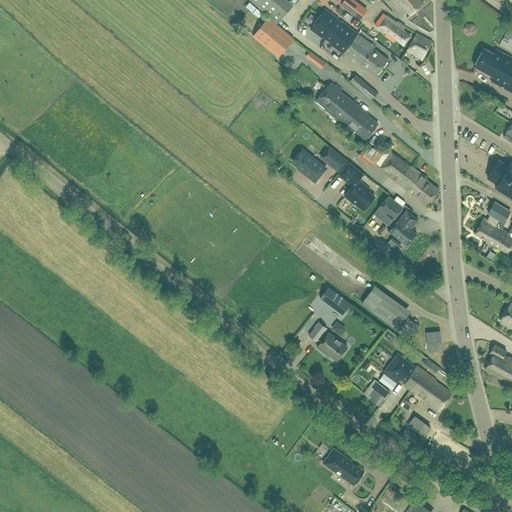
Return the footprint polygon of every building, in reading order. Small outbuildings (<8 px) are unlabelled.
[(337,0),(336,2),(340,4),(339,5),(349,12),(357,2),(354,0),(337,0)] [(395,0),(410,15),(423,3),(420,0),(395,0)] [(263,13),(250,2),(245,6),(259,18),(263,13)] [(329,43),(343,53),(357,33),(340,20),(339,22),(337,20),(338,19),(325,9),(310,29),(325,40),(326,38),(330,41),(329,43)] [(387,18),(382,14),(375,23),(379,26),(383,30),(386,32),(384,35),(393,42),(395,40),(403,45),(410,36),(403,31),(405,27),(399,22),(396,24),(387,18)] [(252,36),(256,40),(278,58),(289,44),(294,39),(268,17),(252,36)] [(375,75),(387,59),(373,49),(375,47),(357,33),(343,53),(360,66),(361,65),(375,75)] [(422,58),(430,42),(416,34),(407,51),(422,58)] [(292,41),(289,49),(295,52),(298,44),(292,41)] [(493,54),(483,48),(473,66),(493,77),(491,81),(511,93),(511,92),(511,58),(496,49),(493,54)] [(325,63),(309,51),(305,57),(321,69),(325,63)] [(371,100),(377,93),(356,75),(350,81),(365,95),(371,100)] [(339,99),(335,96),(340,91),(330,82),(314,101),(353,132),(354,130),(365,139),(377,124),(344,96),(339,99)] [(511,122),(511,123),(503,137),(508,140),(511,142),(511,122)] [(319,157),(338,173),(347,161),(329,146),(319,157)] [(317,178),(325,169),(302,149),(292,162),(303,171),(302,172),(309,178),(313,174),(317,178)] [(388,176),(402,186),(414,170),(411,167),(410,168),(390,153),(382,151),(374,162),(380,166),(378,168),(383,172),(385,171),(389,174),(388,176)] [(272,159),(269,163),(278,170),(282,167),(272,159)] [(508,166),(498,160),(487,178),(497,184),(495,187),(511,198),(511,164),(510,163),(508,166)] [(363,212),(374,198),(367,193),(369,191),(356,181),(361,175),(347,164),(337,176),(350,186),(348,189),(349,191),(344,198),(353,205),(353,204),(363,212)] [(426,180),(427,178),(414,170),(402,186),(426,204),(438,189),(426,180)] [(379,208),(392,219),(401,208),(388,197),(379,208)] [(487,240),(499,220),(495,217),(501,206),(494,202),(488,213),(493,216),(490,221),(484,218),(475,233),(487,240)] [(509,232),(508,232),(502,228),(505,223),(504,222),(510,212),(501,206),(495,217),(499,220),(487,240),(499,248),(509,232)] [(407,245),(416,234),(410,229),(417,220),(405,211),(389,231),(407,245)] [(511,225),(508,232),(509,232),(499,248),(508,253),(511,245),(511,225)] [(311,237),(304,245),(314,254),(321,246),(311,237)] [(350,303),(328,287),(320,298),(342,314),(346,310),(347,311),(350,307),(349,306),(350,303)] [(406,311),(374,287),(361,304),(393,328),(406,311)] [(511,303),(500,321),(511,328),(511,303)] [(410,340),(419,325),(408,317),(398,332),(410,340)] [(327,334),(324,332),(327,329),(318,322),(309,335),(317,341),(318,339),(322,342),(317,347),(325,353),(326,352),(337,360),(347,347),(329,333),(327,334)] [(428,352),(442,351),(440,331),(426,333),(428,352)] [(493,355),(485,370),(511,384),(511,359),(508,357),(507,359),(503,357),(506,351),(494,345),(490,353),(493,355)] [(410,390),(424,371),(416,366),(416,367),(397,353),(383,373),(396,383),(400,379),(405,382),(404,385),(410,390)] [(435,373),(439,367),(427,359),(423,365),(435,373)] [(428,405),(437,412),(451,393),(435,381),(436,380),(424,371),(410,390),(423,399),(425,397),(429,401),(428,405)] [(378,405),(390,390),(374,379),(363,394),(378,405)] [(408,412),(401,422),(406,426),(413,415),(408,412)] [(382,425),(390,417),(386,413),(378,421),(382,425)] [(424,437),(430,428),(414,416),(407,425),(424,437)] [(345,478),(354,485),(364,471),(357,466),(356,466),(353,465),(351,463),(351,462),(352,462),(333,448),(333,449),(323,463),(344,478),(345,478)] [(427,511),(413,502),(406,511),(427,511)]
